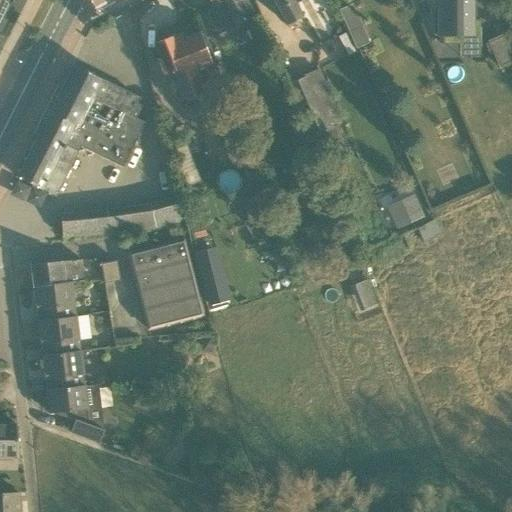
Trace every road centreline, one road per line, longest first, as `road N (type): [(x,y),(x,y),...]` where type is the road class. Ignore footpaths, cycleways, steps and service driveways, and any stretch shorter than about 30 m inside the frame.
road 1 (residential): [(23,421),(0,267)]
road 2 (secondary): [(0,136),(69,0)]
